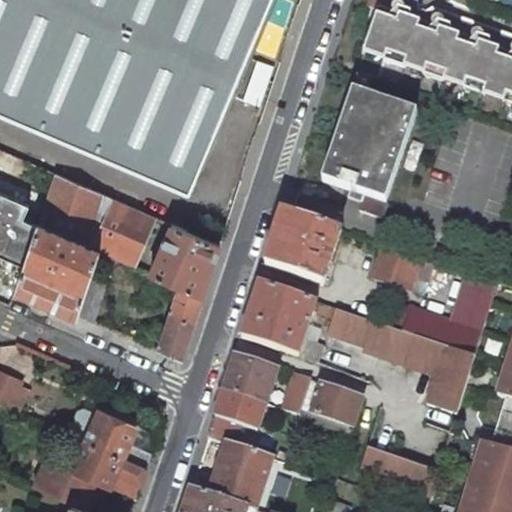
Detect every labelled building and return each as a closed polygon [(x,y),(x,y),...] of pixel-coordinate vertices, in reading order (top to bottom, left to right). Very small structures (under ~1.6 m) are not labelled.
[(0,0),(0,113),(189,194),(273,0),(0,0)] [(378,10),(379,9),(381,0),(368,0),(367,6),(378,10)] [(378,10),(366,46),(386,54),(384,60),(405,68),(407,61),(426,67),(424,74),(444,81),(447,75),(466,81),(463,88),(484,95),(487,88),(505,95),(503,102),(511,104),(511,54),(498,50),(496,57),(477,50),(480,44),(459,36),(456,43),(438,37),(440,30),(419,23),(417,30),(398,23),(400,16),(379,9),(378,10)] [(354,93),(323,182),(352,192),(366,197),(363,204),(360,212),(377,218),(379,218),(382,217),(384,216),(389,204),(388,203),(418,114),(354,93)] [(136,267),(156,218),(55,174),(38,223),(101,251),(136,267)] [(37,202),(0,185),(0,254),(23,265),(38,223),(28,218),(37,202)] [(366,197),(352,192),(350,199),(363,204),(366,197)] [(283,212),(266,266),(323,286),(342,233),(283,212)] [(23,265),(17,289),(78,315),(91,279),(101,251),(38,223),(23,265)] [(172,224),(152,274),(181,286),(203,296),(220,245),(172,224)] [(372,278),(411,291),(424,295),(434,265),(421,260),(383,247),(372,278)] [(482,332),(490,307),(497,287),(468,277),(453,323),(482,332)] [(97,282),(91,279),(78,315),(93,322),(107,285),(97,282)] [(242,338),(298,358),(302,347),(306,349),(304,357),(306,360),(317,364),(323,348),(315,345),(305,342),(309,327),(313,312),(335,320),(339,310),(260,283),(242,338)] [(178,295),(158,351),(182,361),(203,296),(181,286),(178,295)] [(392,302),(384,327),(385,327),(389,328),(396,304),(392,302)] [(389,328),(475,358),(480,341),(482,332),(453,323),(396,304),(389,328)] [(367,351),(409,366),(438,376),(466,385),(475,358),(389,328),(385,327),(384,327),(339,310),(335,320),(332,330),(343,334),(342,337),(368,346),(367,351)] [(236,357),(224,391),(266,404),(277,371),(236,357)] [(511,368),(506,366),(502,379),(508,391),(506,397),(511,399),(511,368)] [(19,381),(0,372),(0,402),(17,410),(26,391),(16,386),(19,381)] [(438,376),(427,405),(457,414),(466,385),(438,376)] [(295,377),(284,410),(300,415),(302,410),(311,382),(295,377)] [(312,413),(321,385),(311,382),(302,410),(312,413)] [(312,413),(337,422),(345,424),(354,427),(364,399),(321,385),(312,413)] [(224,391),(209,437),(227,444),(234,423),(257,430),(266,404),(224,391)] [(511,399),(506,397),(490,447),(511,453),(511,399)] [(98,412),(84,442),(145,470),(151,455),(129,444),(136,429),(98,412)] [(81,508),(94,479),(110,486),(136,498),(141,484),(145,470),(84,442),(73,468),(47,455),(34,487),(63,500),(73,505),(81,508)] [(268,474),(270,468),(273,459),(227,444),(222,460),(215,479),(210,496),(256,511),(268,474)] [(489,452),(477,460),(473,473),(481,476),(511,485),(511,453),(490,447),(489,452)] [(365,476),(417,494),(432,499),(440,472),(368,448),(359,474),(365,476)] [(270,468),(282,472),(285,463),(273,459),(270,468)] [(268,474),(256,511),(258,511),(263,511),(272,485),(270,481),(272,476),(268,474)] [(511,511),(511,485),(481,476),(474,501),(508,511),(511,511)] [(258,511),(256,511),(210,496),(191,490),(183,511),(258,511)] [(348,511),(350,506),(330,499),(325,511),(348,511)] [(472,508),(465,511),(508,511),(474,501),(472,508)]
